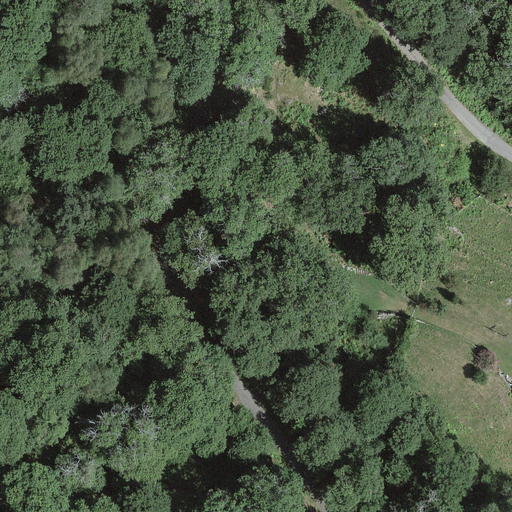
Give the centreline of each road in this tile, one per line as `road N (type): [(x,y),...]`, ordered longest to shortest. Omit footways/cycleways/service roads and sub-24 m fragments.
road 1 (unclassified): [(183,0),(202,76),(171,213),(169,275),(204,340),(327,511)]
road 2 (unclassified): [(511,157),(470,126),(360,0)]
